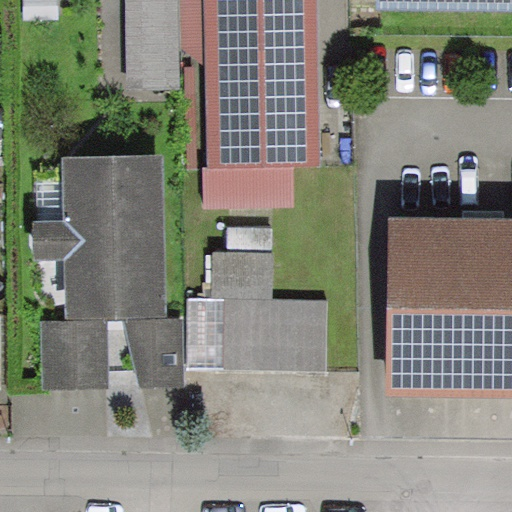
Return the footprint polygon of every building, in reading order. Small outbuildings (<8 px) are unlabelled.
[(170,0),(122,0),(124,80),(172,80),(170,0)] [(305,0),(202,0),(203,150),(305,150),(305,0)] [(156,147),(62,148),(62,208),(34,208),(34,239),(61,239),(61,312),(38,312),(38,369),(98,368),(98,309),(131,309),(131,370),(179,369),(179,356),(179,298),(157,298),(156,147)] [(511,229),(401,229),(400,382),(511,382),(511,229)] [(179,280),(179,298),(179,356),(325,355),(325,283),(265,284),(265,243),(208,243),(208,279),(179,280)]
